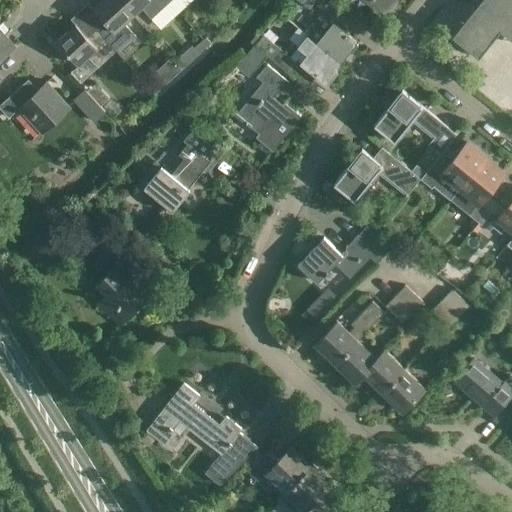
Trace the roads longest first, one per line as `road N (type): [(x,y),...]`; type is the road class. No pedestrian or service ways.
road 1 (residential): [(240,315),(333,129),(397,44)]
road 2 (residential): [(385,467),(240,315)]
road 3 (secondary): [(100,511),(0,344)]
road 4 (residential): [(511,135),(397,44)]
road 5 (residential): [(510,511),(459,466),(428,455),(385,467)]
